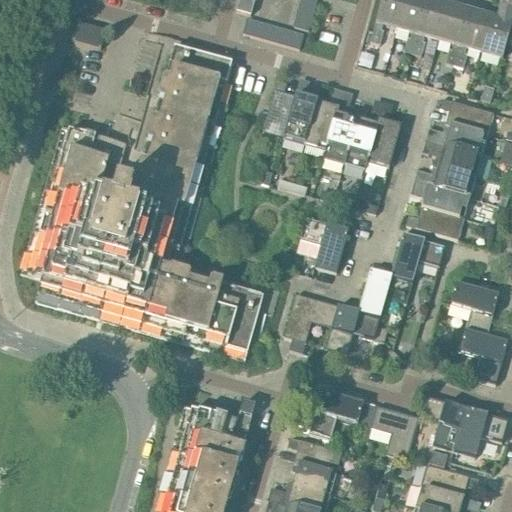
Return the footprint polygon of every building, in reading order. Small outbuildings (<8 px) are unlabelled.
[(255,2),(249,0),(239,0),(238,6),(252,10),(255,2)] [(302,0),(301,6),(315,10),(317,2),(311,0),(302,0)] [(382,0),(375,26),(376,26),(370,46),(379,48),(383,34),(380,34),(382,28),(396,32),(404,0),(382,0)] [(427,2),(419,0),(404,0),(396,32),(411,36),(410,41),(407,41),(403,55),(412,58),(427,2)] [(511,0),(502,0),(500,9),(498,15),(511,19),(511,0)] [(448,8),(427,2),(412,58),(420,60),(424,46),(422,46),(424,39),(438,43),(448,8)] [(236,15),(247,18),(250,19),(252,10),(238,6),(236,15)] [(315,10),(301,6),(299,14),(313,18),(315,10)] [(469,14),(448,8),(438,43),(453,47),(451,53),(448,52),(444,67),(453,69),(469,14)] [(313,18),(299,14),(296,22),(310,26),(313,18)] [(490,20),(469,14),(453,69),(462,72),(466,58),(463,57),(465,51),(468,52),(480,55),(490,20)] [(490,20),(480,55),(501,61),(510,30),(511,26),(511,23),(511,19),(498,15),(496,21),(490,20)] [(310,26),(296,22),(294,31),(304,34),(308,35),(310,26)] [(246,23),(242,37),(246,38),(250,39),(254,25),(246,23)] [(71,45),(85,49),(100,53),(106,33),(76,25),(71,45)] [(262,27),(254,25),(250,39),(258,42),(262,27)] [(270,30),(262,27),(258,42),(266,44),(270,30)] [(278,32),(270,30),(266,44),(274,46),(278,32)] [(286,34),(278,32),(274,46),(282,49),(286,34)] [(295,36),(286,34),(282,49),(291,51),(295,36)] [(295,36),(291,51),(299,53),(303,39),(295,36)] [(34,305),(250,365),(258,367),(272,318),(265,317),(267,310),(260,308),(262,300),(199,282),(201,277),(188,274),(187,278),(158,270),(160,264),(164,265),(167,263),(170,253),(185,257),(237,68),(174,49),(138,177),(150,180),(139,220),(127,216),(128,210),(130,202),(128,199),(115,195),(112,197),(108,211),(95,208),(107,169),(119,172),(126,149),(60,131),(19,278),(40,284),(34,305)] [(276,85),(261,137),(283,143),(295,100),(283,97),(286,87),(276,85)] [(493,92),(484,89),(479,103),(489,106),(493,92)] [(283,143),(304,149),(316,106),(295,100),(283,143)] [(492,117),(441,103),(438,113),(447,115),(444,127),(486,139),(492,117)] [(304,149),(325,155),(337,112),(316,106),(304,149)] [(325,155),(323,162),(343,168),(356,122),(344,119),(345,114),(337,112),(325,155)] [(366,166),(378,124),(369,121),(368,125),(356,122),(343,168),(364,173),(366,166)] [(388,172),(400,130),(378,124),(366,166),(388,172)] [(427,132),(424,144),(480,160),(486,139),(444,127),(442,136),(427,132)] [(424,144),(420,156),(434,160),(432,169),(474,181),(480,160),(424,144)] [(415,173),(412,185),(469,201),(474,181),(432,169),(430,177),(415,173)] [(272,177),(256,172),(253,185),(268,189),(272,177)] [(291,195),(293,187),(279,183),(277,191),(291,195)] [(463,222),(469,201),(412,185),(409,198),(422,202),(420,210),(463,222)] [(293,187),(291,195),(304,199),(306,190),(293,187)] [(332,207),(334,199),(321,195),(318,203),(332,207)] [(334,199),(332,207),(346,210),(348,202),(334,199)] [(375,218),(377,210),(364,207),(361,215),(375,218)] [(463,222),(420,210),(416,222),(407,220),(405,230),(456,244),(463,222)] [(335,277),(338,266),(347,234),(305,222),(299,244),(319,250),(314,271),(335,277)] [(401,239),(390,280),(390,281),(411,287),(417,267),(438,272),(444,250),(401,239)] [(369,274),(357,316),(357,317),(378,323),(384,302),(405,308),(411,287),(390,281),(390,280),(369,274)] [(485,341),(486,340),(488,330),(497,298),(454,287),(449,309),(469,314),(463,335),(485,341)] [(288,353),(302,357),(310,326),(330,332),(331,332),(337,310),(295,298),(283,341),(291,343),(288,353)] [(324,352),(343,358),(346,359),(352,338),(383,346),(387,333),(376,330),(378,323),(357,317),(357,316),(337,310),(331,332),(330,332),(324,352)] [(494,389),(498,378),(506,346),(486,340),(485,341),(463,335),(457,356),(479,362),(473,383),(494,389)] [(356,428),(361,407),(320,395),(308,437),(330,444),(336,423),(356,428)] [(453,456),(464,413),(423,401),(417,422),(416,423),(418,423),(437,429),(431,450),(453,456)] [(417,422),(361,407),(356,428),(390,438),(384,458),(406,465),(418,423),(416,423),(417,422)] [(227,511),(250,431),(248,430),(247,431),(183,413),(154,511),(227,511)] [(464,413),(453,456),(475,462),(481,441),(501,446),(507,424),(464,413)] [(293,466),(335,478),(341,456),(289,441),(286,451),(296,454),(293,466)] [(329,499),(335,478),(293,466),(290,475),(294,476),(291,487),(287,486),(287,487),(329,499)] [(419,491),(462,503),(466,491),(475,494),(478,484),(426,469),(419,491)] [(270,492),(266,503),(296,511),(325,511),(329,499),(287,487),(284,496),(270,492)] [(375,501),(383,503),(387,489),(379,487),(375,501)] [(415,511),(459,511),(462,503),(419,491),(414,511),(415,511)] [(358,507),(366,509),(370,495),(362,493),(358,507)] [(380,511),(383,503),(375,501),(371,511),(380,511)] [(296,511),(266,503),(264,511),(296,511)]
